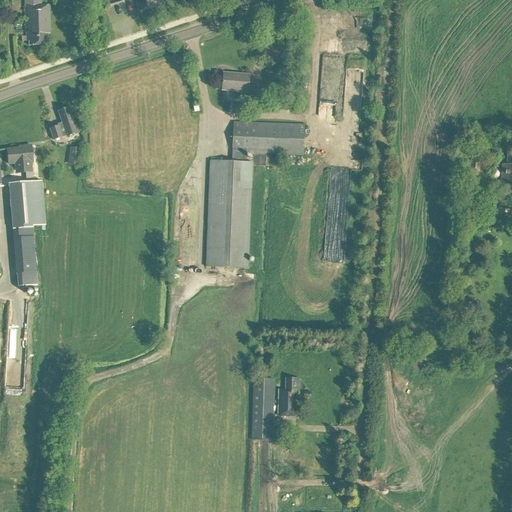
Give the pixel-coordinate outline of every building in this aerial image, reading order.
[(26,34),(26,38),(21,38),(21,43),(29,43),(29,46),(47,46),(47,34),(50,34),(50,6),(41,6),(41,0),(24,0),(25,34),(26,34)] [(135,0),(139,11),(153,7),(151,0),(135,0)] [(259,89),(248,88),(249,76),(223,74),(222,91),(234,92),(233,100),(239,100),(240,92),(248,93),(247,101),(258,102),(259,89)] [(69,108),(58,112),(62,125),(50,129),(53,141),(66,137),(79,133),(76,124),(74,125),(69,108)] [(210,161),(207,240),(205,267),(248,269),(252,163),(246,163),(246,154),(303,156),(304,125),(233,123),(232,162),(210,161)] [(33,162),(31,146),(22,147),(22,148),(7,150),(9,165),(14,164),(15,175),(32,173),(31,163),(33,162)] [(78,167),(80,150),(70,148),(68,166),(78,167)] [(507,165),(502,165),(500,196),(509,196),(508,197),(511,197),(511,152),(507,153),(507,154),(506,154),(505,158),(507,158),(507,165)] [(466,176),(477,177),(477,173),(478,173),(479,163),(478,163),(479,158),(468,157),(466,176)] [(32,227),(45,226),(42,182),(9,184),(16,275),(36,273),(32,227)] [(466,195),(466,209),(478,209),(478,195),(466,195)] [(296,415),(297,397),(298,398),(299,379),(285,379),(285,390),(278,390),(278,415),(296,415)] [(255,380),(253,440),(269,441),(271,381),(255,380)]
